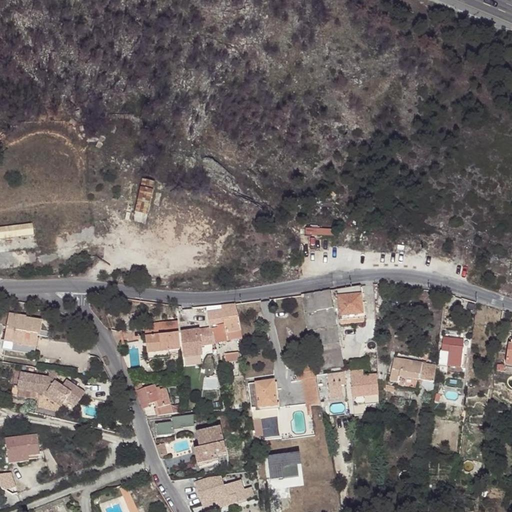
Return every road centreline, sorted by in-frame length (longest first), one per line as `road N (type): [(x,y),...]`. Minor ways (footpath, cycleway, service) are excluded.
road 1 (residential): [(511,304),(448,284),(378,275),(218,298),(77,286)]
road 2 (residential): [(183,511),(77,286)]
